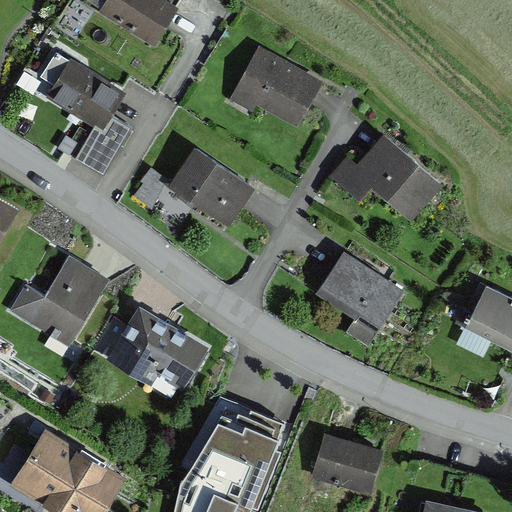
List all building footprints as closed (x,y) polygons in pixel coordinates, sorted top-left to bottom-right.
[(170,15),(145,0),(103,0),(90,22),(146,55),(160,31),(170,15)] [(319,97),(250,57),(223,104),(292,144),(311,111),(319,97)] [(101,192),(127,140),(102,128),(109,116),(117,102),(61,68),(36,108),(86,139),(68,176),(101,192)] [(256,183),(193,140),(165,181),(228,224),(244,200),(256,183)] [(342,168),(322,191),(352,216),(364,201),(404,235),(437,195),(377,146),(366,158),(352,176),(342,168)] [(0,249),(14,225),(0,217),(0,249)] [(405,288),(344,245),(334,259),(315,286),(377,329),(405,288)] [(69,342),(109,276),(70,253),(46,295),(28,284),(13,309),(69,342)] [(511,293),(483,278),(460,322),(511,347),(511,293)] [(209,346),(140,302),(106,355),(176,399),(209,346)] [(243,417),(240,423),(212,413),(178,478),(172,511),(245,511),(276,429),(243,417)] [(108,511),(128,479),(42,426),(8,483),(54,511),(108,511)] [(384,447),(324,430),(311,477),(370,494),(384,447)] [(489,511),(490,510),(421,497),(418,511),(489,511)]
